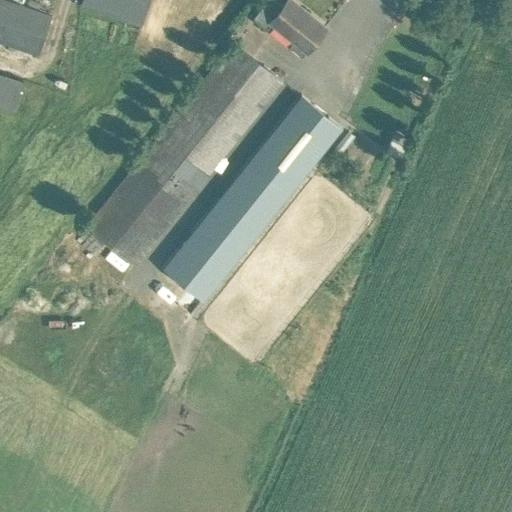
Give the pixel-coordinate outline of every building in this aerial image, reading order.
[(0,0),(0,39),(39,53),(52,13),(12,0),(0,0)] [(141,24),(149,0),(81,0),(80,3),(141,24)] [(325,26),(292,0),(286,0),(282,5),(276,0),(266,0),(253,17),(265,26),(270,20),(295,40),(290,46),(302,55),(325,26)] [(132,263),(283,79),(235,40),(85,224),(132,263)] [(0,104),(11,108),(21,77),(0,70),(0,104)] [(417,84),(413,92),(421,95),(424,88),(417,84)] [(342,125),(301,93),(163,266),(203,299),(342,125)]
